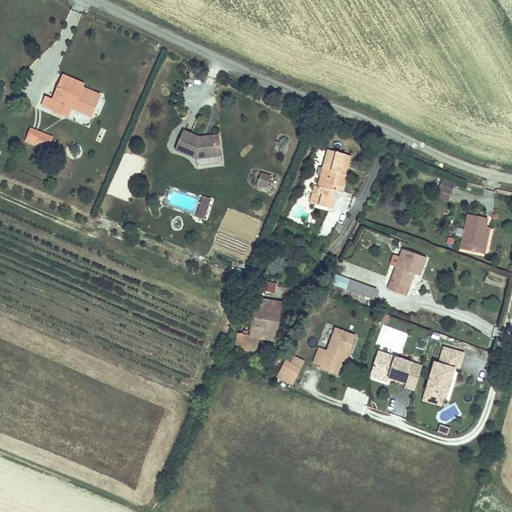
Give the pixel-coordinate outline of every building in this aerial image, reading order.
[(80,90),(82,87),(83,84),(64,76),(61,82),(80,90)] [(99,94),(82,87),(80,90),(61,82),(54,99),(49,97),(45,95),(41,106),(64,116),(68,109),(89,118),(99,94)] [(36,146),(41,134),(31,130),(26,142),(36,146)] [(197,142),(199,137),(184,132),(175,151),(196,160),(197,167),(223,163),(222,156),(217,157),(214,141),(202,143),(197,142)] [(49,151),(53,138),(41,134),(36,146),(49,151)] [(202,138),(199,137),(197,142),(202,143),(214,141),(217,157),(222,156),(219,136),(202,138)] [(314,186),(309,203),(330,209),(335,191),(340,193),(350,156),(327,150),(318,187),(314,186)] [(267,190),(272,177),(260,173),(255,186),(267,190)] [(435,197),(448,203),(455,184),(442,179),(435,197)] [(201,197),(196,219),(206,221),(211,199),(201,197)] [(484,254),(486,245),(482,244),(485,234),(481,233),(483,226),(486,226),(488,219),(468,214),(458,246),(484,254)] [(482,244),(486,245),(491,228),(486,226),(483,226),(481,233),(485,234),(482,244)] [(386,289),(401,295),(411,272),(415,273),(420,274),(426,256),(402,247),(386,289)] [(411,272),(401,295),(406,297),(415,273),(411,272)] [(348,277),(344,290),(371,300),(375,287),(348,277)] [(269,311),(270,303),(257,301),(251,335),(242,334),(239,349),(258,351),(261,337),(274,339),(276,328),(272,328),(274,312),(269,311)] [(280,304),(270,303),(269,311),(274,312),(272,328),(276,328),(280,304)] [(313,361),(320,364),(321,362),(329,364),(328,369),(335,372),(340,360),(343,350),(346,352),(353,335),(334,327),(326,350),(318,347),(313,361)] [(444,397),(452,370),(456,371),(461,354),(443,349),(438,365),(433,363),(425,392),(441,397),(444,397)] [(286,353),(275,376),(290,383),(301,360),(286,353)] [(405,384),(410,363),(375,353),(369,373),(388,379),(405,384)] [(388,379),(369,373),(372,378),(387,382),(388,379)] [(439,405),(441,397),(425,392),(422,400),(439,405)] [(448,437),(451,428),(440,425),(437,433),(448,437)]
